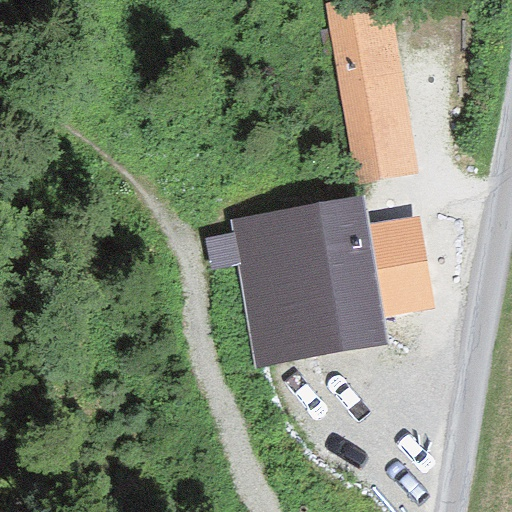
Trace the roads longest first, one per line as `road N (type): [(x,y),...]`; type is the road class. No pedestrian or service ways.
road 1 (unclassified): [(511,153),(450,511)]
road 2 (track): [(145,178),(241,455),(271,511)]
